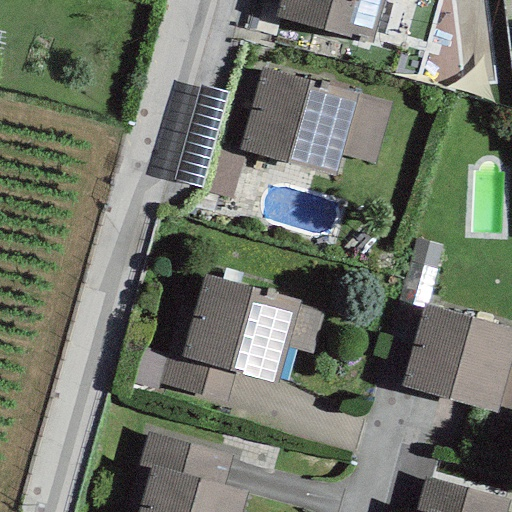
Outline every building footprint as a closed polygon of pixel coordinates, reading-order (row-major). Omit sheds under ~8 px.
[(279,0),(275,17),(349,38),(350,35),(373,41),(384,0),(279,0)] [(358,96),(260,70),(238,151),(336,177),(342,155),(358,96)] [(225,94),(198,87),(173,181),(201,188),(225,94)] [(389,104),(358,96),(342,155),(373,163),(389,104)] [(298,301),(204,275),(182,359),(233,373),(276,384),(298,301)] [(511,356),(511,329),(423,305),(401,388),(497,413),(498,407),(509,367),(511,356)] [(225,403),(233,373),(182,359),(168,355),(160,386),(225,403)] [(511,368),(509,367),(498,407),(511,410),(511,368)] [(139,467),(149,470),(151,466),(221,485),(231,454),(148,432),(139,467)] [(221,485),(151,466),(149,470),(137,511),(240,511),(246,492),(221,485)] [(506,511),(510,500),(426,476),(417,509),(428,511),(431,511),(506,511)]
